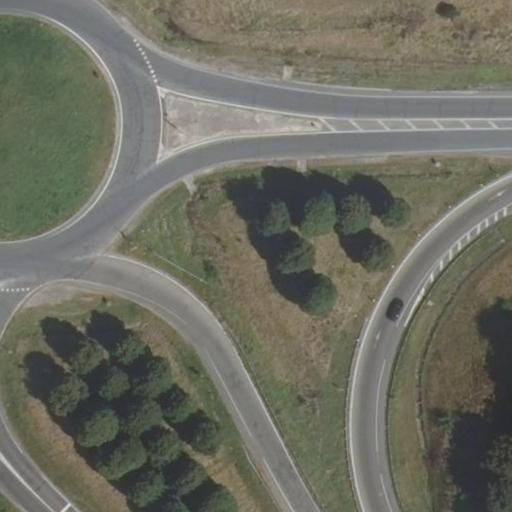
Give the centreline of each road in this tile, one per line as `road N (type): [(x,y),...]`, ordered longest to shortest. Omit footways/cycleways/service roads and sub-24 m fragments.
road 1 (primary): [(511,108),(332,108),(199,84),(116,51)]
road 2 (primary): [(128,186),(242,148),(511,139)]
road 3 (motorway): [(379,511),(364,420),(377,342),(435,245),(511,190)]
road 4 (motorway): [(55,258),(135,278),(197,321),(304,511)]
road 5 (primary): [(128,186),(139,117),(116,51)]
